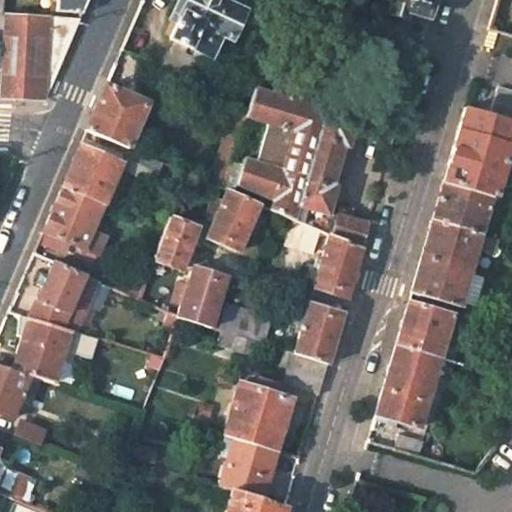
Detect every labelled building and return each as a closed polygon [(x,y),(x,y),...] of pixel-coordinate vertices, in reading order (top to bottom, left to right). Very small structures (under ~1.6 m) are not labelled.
[(54,0),(54,17),(67,18),(67,13),(81,14),(86,0),(54,0)] [(184,0),(173,24),(166,40),(170,42),(160,67),(193,81),(202,57),(208,60),(218,39),(226,42),(240,14),(212,1),(212,0),(184,0)] [(178,0),(169,22),(173,24),(184,0),(178,0)] [(387,0),(384,12),(402,18),(404,12),(426,18),(430,0),(387,0)] [(510,0),(493,0),(485,28),(500,33),(510,0)] [(402,18),(424,24),(426,18),(404,12),(402,18)] [(55,20),(3,17),(0,58),(0,98),(44,100),(56,72),(67,47),(54,40),(55,20)] [(278,55),(269,84),(292,91),(300,61),(278,55)] [(127,149),(130,142),(146,102),(104,85),(97,103),(85,130),(127,149)] [(511,92),(497,89),(488,115),(511,122),(511,92)] [(228,194),(268,212),(291,222),(318,234),(325,237),(358,251),(366,225),(347,219),(348,213),(334,209),(331,216),(322,213),(331,188),(326,186),(339,149),(343,150),(352,122),(252,91),(244,116),(264,124),(251,164),(241,160),(228,194)] [(511,122),(488,115),(462,108),(441,181),(490,195),(511,122)] [(243,118),(228,112),(206,184),(220,190),(243,118)] [(395,122),(372,115),(364,140),(388,146),(395,122)] [(220,190),(224,192),(228,194),(241,160),(251,164),(264,124),(244,116),(243,118),(220,190)] [(137,146),(130,142),(127,149),(131,151),(135,153),(137,146)] [(89,143),(87,149),(120,165),(123,158),(89,143)] [(120,165),(87,149),(78,146),(72,162),(61,187),(103,205),(120,165)] [(124,156),(123,158),(120,165),(147,177),(154,161),(135,153),(131,151),(128,158),(124,156)] [(490,195),(441,181),(429,220),(478,235),(490,195)] [(103,205),(61,187),(50,214),(42,232),(68,243),(73,245),(69,255),(91,263),(104,234),(93,230),(103,205)] [(228,194),(224,192),(204,238),(235,253),(246,229),(259,235),(268,212),(228,194)] [(168,218),(153,258),(162,261),(180,268),(195,228),(168,218)] [(429,220),(418,258),(467,272),(473,249),(480,251),(485,237),(478,235),(429,220)] [(318,234),(291,222),(280,246),(307,258),(318,234)] [(38,242),(65,252),(68,243),(42,232),(38,242)] [(358,251),(325,237),(310,291),(343,301),(358,251)] [(153,258),(152,263),(142,289),(139,299),(147,303),(162,261),(153,258)] [(467,272),(418,258),(408,292),(456,306),(467,272)] [(152,263),(141,259),(131,284),(142,289),(152,263)] [(65,312),(81,274),(53,262),(29,319),(69,331),(73,333),(79,319),(65,312)] [(142,289),(131,284),(93,268),(89,278),(96,280),(139,299),(142,289)] [(223,278),(192,268),(176,315),(207,325),(223,278)] [(79,319),(96,280),(89,278),(81,274),(65,312),(79,319)] [(478,313),(481,303),(468,299),(466,309),(478,313)] [(406,300),(393,345),(437,358),(451,313),(406,300)] [(219,329),(235,334),(261,343),(268,318),(222,303),(214,328),(219,329)] [(306,303),(291,353),(325,365),(339,315),(306,303)] [(53,383),(69,331),(29,319),(13,370),(31,376),(53,383)] [(228,354),(235,334),(219,329),(212,349),(228,354)] [(93,348),(104,351),(106,342),(95,339),(93,348)] [(435,366),(437,358),(393,345),(372,415),(416,428),(435,366)] [(289,353),(284,370),(320,381),(325,365),(291,353),(289,353)] [(450,371),(453,363),(437,358),(435,366),(450,371)] [(0,412),(13,418),(31,376),(13,370),(0,366),(0,412)] [(320,381),(284,370),(280,383),(316,394),(320,381)] [(231,439),(272,452),(287,401),(271,395),(255,390),(236,384),(221,436),(231,439)] [(255,390),(271,395),(272,390),(257,386),(255,390)] [(15,436),(42,447),(47,432),(21,421),(15,436)] [(213,455),(219,436),(204,431),(198,450),(213,455)] [(414,458),(419,439),(394,433),(389,451),(414,458)] [(216,486),(229,490),(258,499),(272,452),(231,439),(216,486)] [(184,457),(179,475),(190,478),(196,462),(184,457)] [(20,502),(30,477),(10,469),(0,491),(0,493),(1,494),(13,499),(20,502)] [(222,511),(281,511),(283,507),(258,499),(229,490),(222,511)] [(1,494),(0,497),(0,509),(6,511),(7,511),(13,499),(1,494)]
